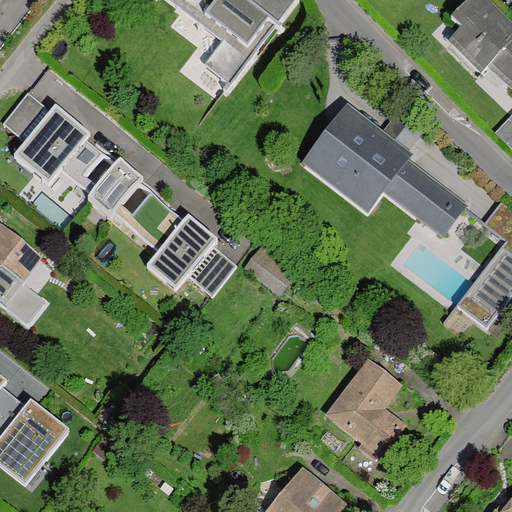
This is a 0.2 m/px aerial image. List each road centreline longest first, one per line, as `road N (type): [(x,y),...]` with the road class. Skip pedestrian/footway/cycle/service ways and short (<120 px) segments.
road 1 (residential): [(330,0),(511,180)]
road 2 (residential): [(415,511),(511,387)]
